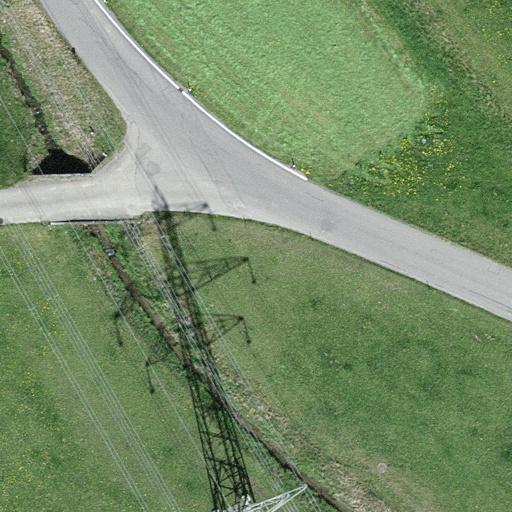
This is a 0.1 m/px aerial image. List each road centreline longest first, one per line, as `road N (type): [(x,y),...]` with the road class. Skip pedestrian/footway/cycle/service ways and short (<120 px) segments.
road 1 (unclassified): [(207,156),(511,294)]
road 2 (unclassified): [(0,206),(157,186),(207,156)]
road 3 (unclassified): [(65,0),(207,156)]
